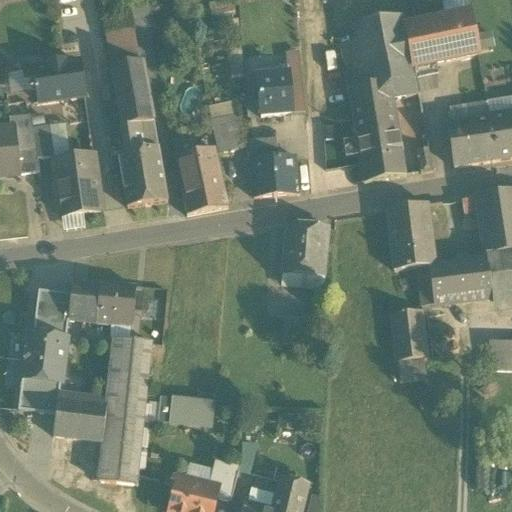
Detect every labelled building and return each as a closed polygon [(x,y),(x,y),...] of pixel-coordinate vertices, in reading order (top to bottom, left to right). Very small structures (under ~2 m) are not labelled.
[(233,1),(208,7),(211,22),(236,17),(233,1)] [(441,7),(444,22),(469,17),(466,3),(465,3),(465,2),(441,7)] [(473,38),(469,17),(444,22),(418,27),(426,68),(477,58),(476,53),(473,38)] [(101,24),(110,70),(142,64),(134,18),(101,24)] [(239,20),(212,26),(214,34),(240,29),(239,20)] [(359,27),(361,41),(405,30),(403,20),(359,27)] [(415,71),(426,68),(418,27),(406,30),(415,71)] [(414,71),(415,71),(406,30),(405,30),(361,41),(341,45),(356,141),(394,133),(388,105),(419,99),(414,71)] [(473,38),(476,53),(494,49),(490,34),(473,38)] [(231,79),(244,78),(241,48),(226,49),(231,79)] [(287,54),(288,68),(289,78),(301,77),(299,53),(287,54)] [(153,124),(142,64),(110,70),(121,131),(125,130),(153,124)] [(23,75),(26,94),(37,93),(39,106),(84,99),(79,66),(65,68),(64,65),(46,68),(47,71),(23,75)] [(255,71),(256,84),(289,81),(289,78),(288,68),(255,71)] [(10,97),(26,94),(23,75),(7,77),(10,97)] [(289,81),(292,116),(304,115),(301,77),(289,78),(289,81)] [(256,84),(259,119),(292,116),(289,81),(256,84)] [(485,104),(488,119),(511,115),(511,100),(489,104),(489,103),(485,104)] [(208,109),(211,125),(237,120),(235,103),(208,109)] [(450,110),(452,125),(485,120),(482,105),(450,110)] [(511,115),(488,119),(495,164),(511,161),(511,115)] [(31,132),(29,118),(9,121),(10,132),(15,131),(18,155),(34,152),(31,132)] [(488,119),(485,120),(452,125),(447,126),(454,170),(495,164),(488,119)] [(211,125),(217,156),(243,151),(237,120),(211,125)] [(158,151),(153,124),(125,130),(129,155),(158,151)] [(54,160),(54,165),(70,162),(65,127),(49,129),(54,160)] [(31,132),(34,152),(35,162),(54,160),(49,129),(31,132)] [(121,131),(125,156),(129,155),(125,130),(121,131)] [(0,172),(19,171),(18,155),(15,131),(10,132),(0,132),(0,172)] [(396,133),(394,133),(356,141),(364,186),(404,179),(396,133)] [(248,145),(251,162),(275,160),(274,143),(248,145)] [(118,157),(127,210),(167,205),(158,151),(129,155),(125,156),(118,157)] [(416,153),(420,177),(432,174),(428,151),(416,153)] [(37,176),(35,162),(34,152),(18,155),(19,171),(20,178),(37,176)] [(176,162),(186,218),(228,210),(215,153),(176,162)] [(250,162),(253,200),(297,197),(294,158),(275,160),(251,162),(250,162)] [(54,165),(61,219),(82,216),(100,214),(93,160),(70,162),(54,165)] [(479,215),(485,257),(511,253),(511,194),(477,200),(479,215)] [(463,218),(479,215),(477,200),(462,203),(463,218)] [(386,213),(394,275),(416,272),(416,270),(435,268),(427,207),(386,213)] [(84,230),(82,216),(61,219),(63,233),(84,230)] [(282,277),(324,279),(328,230),(286,228),(282,277)] [(421,310),(492,301),(486,261),(435,268),(416,270),(416,272),(421,310)] [(324,279),(282,277),(281,290),(324,293),(324,279)] [(100,287),(72,284),(70,299),(71,299),(68,324),(96,328),(100,287)] [(131,331),(132,331),(136,290),(100,287),(96,328),(110,329),(131,331)] [(70,299),(38,295),(33,338),(66,342),(68,324),(71,299),(70,299)] [(141,321),(155,322),(156,304),(143,303),(141,321)] [(390,318),(396,365),(427,361),(421,314),(390,318)] [(282,346),(323,348),(324,322),(283,320),(282,346)] [(131,331),(110,329),(109,342),(114,342),(129,344),(131,331)] [(33,338),(27,337),(22,383),(60,387),(66,342),(33,338)] [(76,405),(59,403),(57,419),(55,418),(52,440),(103,446),(98,485),(136,490),(152,347),(129,344),(114,342),(107,404),(77,400),(76,405)] [(488,373),(511,373),(511,344),(488,344),(488,373)] [(60,387),(22,383),(18,414),(55,418),(57,419),(59,403),(60,387)] [(157,426),(209,431),(212,407),(160,401),(157,426)] [(280,417),(279,431),(292,433),(294,418),(280,417)] [(239,470),(238,475),(249,478),(257,447),(241,446),(240,466),(239,468),(239,470)] [(209,485),(209,486),(217,488),(221,472),(237,476),(238,475),(239,470),(214,464),(212,473),(209,485)] [(189,467),(185,480),(209,485),(212,473),(189,467)] [(215,501),(230,505),(237,476),(221,472),(217,488),(218,488),(215,501)] [(170,511),(212,511),(215,501),(218,488),(217,488),(209,486),(208,491),(189,486),(185,480),(179,478),(173,482),(171,489),(175,495),(170,511)] [(209,485),(185,480),(189,486),(208,491),(209,486),(209,485)] [(277,498),(302,504),(305,489),(281,483),(277,498)] [(250,492),(246,509),(256,511),(273,511),(277,498),(250,492)] [(299,511),(302,504),(277,498),(273,511),(256,511),(246,509),(245,511),(299,511)] [(320,511),(321,500),(311,498),(307,511),(320,511)]
